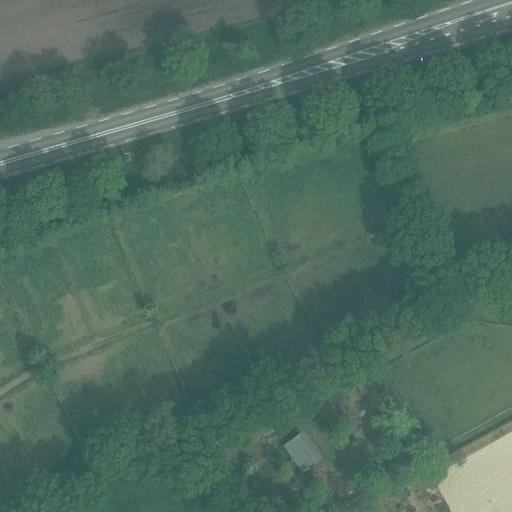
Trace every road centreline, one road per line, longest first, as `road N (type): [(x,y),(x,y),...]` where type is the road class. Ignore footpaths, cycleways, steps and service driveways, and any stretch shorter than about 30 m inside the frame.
road 1 (primary): [(0,165),(511,24)]
road 2 (primary): [(501,0),(0,162)]
